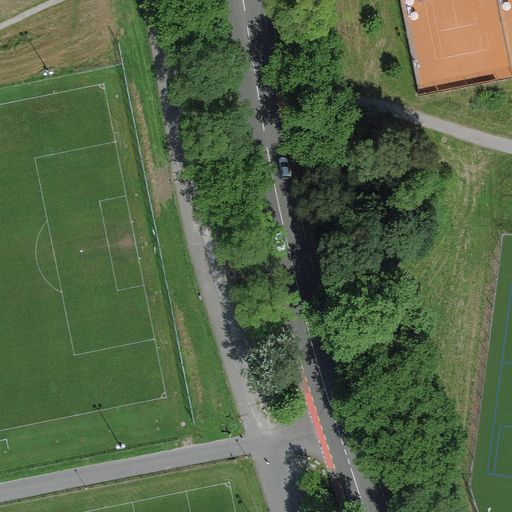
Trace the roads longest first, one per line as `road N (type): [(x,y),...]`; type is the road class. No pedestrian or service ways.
road 1 (primary): [(337,427),(283,228),(241,0)]
road 2 (unclassified): [(0,491),(337,427)]
